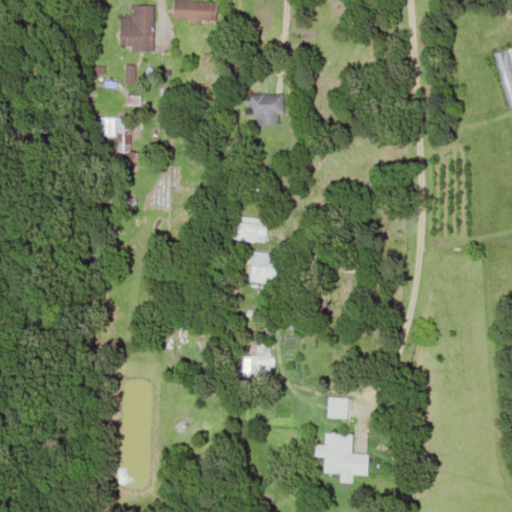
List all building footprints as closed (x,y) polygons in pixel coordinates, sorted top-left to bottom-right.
[(206,0),(171,0),(171,22),(206,22),(206,0)] [(151,49),(151,5),(128,5),(128,17),(118,17),(118,49),(151,49)] [(511,46),(491,52),(505,108),(511,106),(511,46)] [(281,115),(281,93),(247,93),(247,115),(281,115)] [(128,153),(128,117),(114,117),(114,153),(128,153)] [(225,239),(254,241),(256,217),(227,215),(225,239)] [(249,283),(275,284),(276,254),(250,253),(249,283)] [(343,459),(343,434),(322,434),(322,445),(314,445),(314,459),(343,459)]
